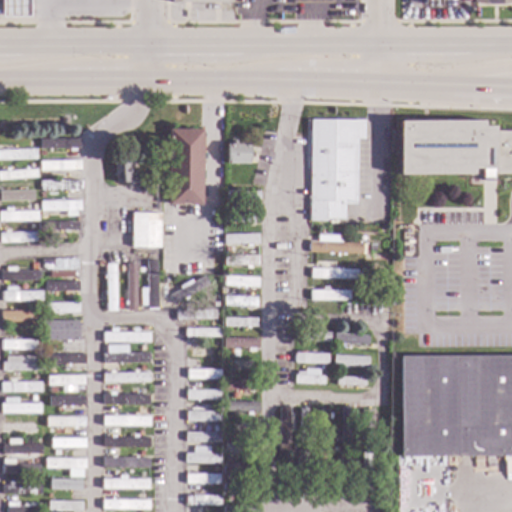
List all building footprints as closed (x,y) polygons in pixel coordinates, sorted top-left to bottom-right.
[(28,0),(29,18),(0,18),(0,0),(28,0)] [(366,140),(356,140),(355,205),(338,205),(338,201),(325,201),(325,222),(307,222),(307,120),(366,121),(366,140)] [(482,127),(493,127),(493,131),(511,131),(511,173),(492,173),(492,182),(481,181),(481,170),(473,170),(473,176),(397,176),(397,121),(482,121),(482,127)] [(200,205),(167,205),(167,130),(199,130),(201,130),(200,205)] [(79,150),(74,150),(74,152),(68,152),(68,150),(38,149),(38,139),(79,139),(79,150)] [(236,144),(248,144),(248,165),(224,164),(224,144),(229,144),(229,141),(236,141),(236,144)] [(35,160),(0,160),(0,149),(35,149),(35,160)] [(127,162),(132,162),(134,181),(130,182),(130,185),(127,186),(126,183),(113,184),(111,162),(127,160),(127,162)] [(79,161),(38,162),(38,171),(79,170),(79,161)] [(301,193),(284,193),(284,165),(301,165),(301,193)] [(26,170),(35,170),(36,179),(0,180),(0,172),(3,172),(3,168),(7,168),(8,171),(23,170),(23,168),(26,168),(26,170)] [(78,190),(39,191),(39,181),(78,181),(78,190)] [(7,192),(29,191),(30,200),(0,201),(0,191),(7,190),(7,192)] [(258,192),(258,203),(223,201),(223,191),(258,192)] [(79,211),(74,211),(74,217),(64,217),(64,212),(38,212),(38,201),(79,201),(79,211)] [(8,212),(36,212),(36,222),(0,222),(0,212),(2,212),(2,210),(8,210),(8,212)] [(257,214),(257,223),(223,222),(223,212),(257,214)] [(159,249),(130,249),(130,213),(158,214),(159,214),(159,249)] [(77,231),(37,231),(37,222),(77,222),(77,231)] [(8,233),(34,233),(34,243),(0,243),(0,233),(1,233),(1,231),(8,231),(8,233)] [(257,245),(249,245),(250,248),(245,248),(245,245),(222,245),(222,235),(256,235),(257,245)] [(337,236),(337,243),(361,244),(360,254),(307,252),(307,242),(316,242),(316,235),(337,236)] [(257,266),(222,267),(222,256),(256,255),(257,266)] [(75,269),(72,269),(72,277),(48,277),(48,269),(41,269),(41,260),(75,260),(75,269)] [(155,309),(145,309),(145,306),(139,306),(139,289),(145,289),(145,261),(155,261),(155,309)] [(135,311),(125,311),(124,263),(134,263),(135,311)] [(115,312),(104,312),(104,265),(115,265),(115,312)] [(355,270),(355,280),(308,278),(308,268),(355,270)] [(13,271),(39,271),(39,282),(0,282),(0,271),(8,271),(8,269),(13,269),(13,271)] [(207,286),(187,297),(188,299),(184,302),(182,299),(172,305),(167,296),(178,290),(177,287),(189,280),(191,283),(202,276),(207,286)] [(257,278),(256,288),(222,287),(223,276),(257,278)] [(76,291),(65,291),(65,295),(62,295),(62,291),(42,292),(42,282),(76,282),(76,291)] [(15,292),(40,292),(40,302),(0,302),(0,292),(4,292),(4,287),(15,287),(15,292)] [(326,290),(348,290),(348,301),(308,301),(308,291),(321,291),(321,287),(326,287),(326,290)] [(257,298),(256,307),(222,305),(222,297),(257,298)] [(78,314),(43,314),(43,303),(78,304),(78,314)] [(187,311),(215,311),(215,320),(174,320),(174,311),(182,311),(182,309),(187,309),(187,311)] [(38,322),(0,322),(0,311),(38,311),(38,322)] [(255,327),(247,327),(247,329),(244,329),(244,327),(222,327),(222,318),(255,318),(255,327)] [(76,340),(42,340),(42,321),(77,321),(76,340)] [(137,333),(149,333),(149,343),(101,343),(101,333),(108,333),(108,329),(116,329),(116,333),(131,333),(131,329),(137,329),(137,333)] [(218,338),(217,329),(183,329),(183,338),(218,338)] [(327,341),(294,341),(294,332),(327,332),(327,341)] [(366,335),(365,346),(332,344),(332,333),(366,335)] [(257,349),(257,339),(221,338),(221,349),(257,349)] [(40,351),(0,350),(0,340),(40,340),(40,351)] [(126,354),(148,354),(148,363),(100,363),(100,354),(105,354),(105,346),(126,346),(126,354)] [(217,358),(186,357),(186,350),(217,350),(217,358)] [(83,365),(43,365),(43,355),(83,355),(83,365)] [(327,364),(292,364),(292,355),(327,355),(327,364)] [(511,461),(501,461),(501,459),(398,458),(398,355),(511,355),(511,461)] [(35,362),(43,362),(43,372),(0,372),(0,363),(4,363),(4,357),(35,357),(35,362)] [(365,365),(332,365),(332,357),(365,357),(365,365)] [(256,369),(221,369),(221,359),(256,360),(256,369)] [(322,370),(327,370),(327,376),(323,376),(323,374),(318,374),(318,367),(322,367),(322,370)] [(317,369),(317,376),(322,377),(322,385),(292,384),(292,375),(295,376),(295,372),(303,372),(303,369),(317,369)] [(219,380),(185,380),(185,370),(219,370),(219,380)] [(136,373),(147,373),(147,383),(101,383),(101,374),(107,374),(107,371),(112,371),(112,374),(132,374),(132,371),(136,371),(136,373)] [(83,386),(75,386),(75,393),(60,393),(60,387),(45,387),(45,376),(83,376),(83,386)] [(363,385),(334,385),(334,377),(363,378),(363,385)] [(15,383),(41,383),(41,393),(0,393),(0,383),(10,383),(10,379),(15,379),(15,383)] [(256,391),(221,390),(221,380),(256,381),(256,391)] [(192,390),(218,391),(218,401),(184,401),(184,391),(189,391),(189,388),(192,388),(192,390)] [(136,395),(147,395),(147,406),(100,406),(100,395),(107,395),(107,393),(113,393),(113,395),(131,395),(131,393),(136,393),(136,395)] [(84,407),(47,407),(47,396),(84,396),(84,407)] [(18,404),(40,404),(40,414),(0,414),(0,404),(3,404),(3,398),(18,399),(18,404)] [(258,412),(222,412),(222,402),(258,403),(258,412)] [(349,447),(339,447),(340,407),(349,407),(349,447)] [(285,443),(276,443),(277,409),(286,409),(285,443)] [(305,415),(308,415),(308,421),(305,421),(305,444),(297,444),(297,410),(305,410),(305,415)] [(327,410),(326,413),(330,414),(330,420),(326,420),(325,443),(317,443),(319,410),(327,410)] [(369,445),(360,445),(360,411),(369,411),(369,445)] [(218,422),(183,422),(183,412),(218,412),(218,422)] [(137,416),(148,416),(148,427),(100,427),(100,417),(111,417),(111,415),(114,415),(114,416),(133,416),(133,414),(137,414),(137,416)] [(84,428),(44,428),(44,418),(84,418),(84,428)] [(12,424),(40,424),(40,435),(0,435),(0,425),(4,425),(4,420),(12,420),(12,424)] [(255,431),(220,431),(221,423),(255,424),(255,431)] [(219,443),(184,443),(184,432),(219,432),(219,443)] [(136,438),(148,438),(148,449),(100,448),(100,438),(108,438),(108,435),(113,435),(113,438),(131,438),(131,435),(136,436),(136,438)] [(19,444),(41,444),(41,456),(0,455),(0,445),(6,445),(6,439),(19,439),(19,444)] [(84,449),(49,449),(49,439),(84,439),(84,449)] [(255,452),(221,452),(221,443),(255,443),(255,452)] [(208,454),(219,454),(219,464),(183,464),(183,454),(192,454),(192,447),(208,447),(208,454)] [(305,491),(295,490),(295,450),(305,450),(305,491)] [(326,491),(316,491),(316,488),(313,488),(313,481),(316,481),(316,451),(326,451),(326,491)] [(348,492),(338,492),(338,490),(333,490),(333,474),(338,474),(338,452),(349,452),(348,492)] [(370,493),(359,493),(359,489),(356,489),(356,484),(359,484),(359,453),(370,453),(370,493)] [(136,458),(148,458),(148,469),(100,469),(100,458),(109,458),(109,456),(114,456),(114,458),(132,458),(132,457),(136,457),(136,458)] [(84,470),(43,469),(43,458),(84,459),(84,470)] [(15,460),(14,464),(38,465),(37,475),(0,474),(1,464),(2,464),(2,460),(15,460)] [(258,466),(257,477),(221,474),(222,463),(258,466)] [(218,485),(183,485),(183,473),(218,474),(218,485)] [(124,479),(147,479),(147,490),(100,489),(100,480),(117,480),(117,476),(124,476),(124,479)] [(81,489),(45,488),(45,480),(81,480),(81,489)] [(14,484),(41,485),(40,495),(1,495),(1,484),(9,485),(9,482),(14,482),(14,484)] [(257,487),(256,497),(221,494),(221,484),(257,487)] [(196,495),(219,496),(219,506),(184,506),(184,496),(190,496),(190,493),(196,493),(196,495)] [(136,500),(147,500),(147,511),(100,511),(100,501),(109,501),(109,498),(113,498),(113,500),(133,500),(133,498),(136,498),(136,500)] [(80,511),(74,511),(46,511),(46,501),(80,502),(80,511)] [(14,507),(22,507),(22,504),(27,505),(27,507),(34,507),(34,511),(5,511),(5,503),(14,503),(14,507)]
